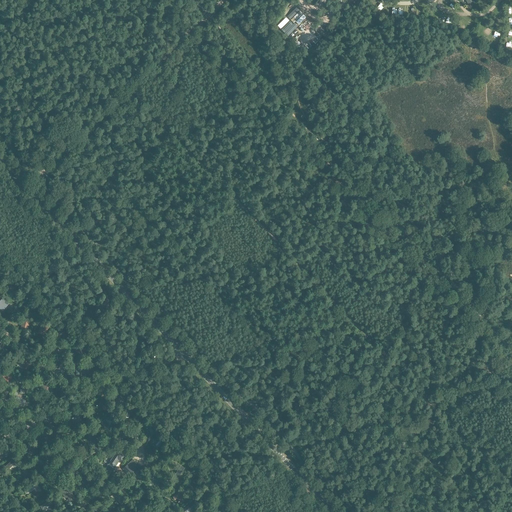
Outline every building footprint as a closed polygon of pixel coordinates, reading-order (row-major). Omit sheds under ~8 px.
[(19,286),(12,280),(6,287),(13,293),(19,286)] [(8,304),(2,298),(1,299),(0,300),(0,309),(2,311),(8,304)] [(28,301),(25,306),(30,308),(29,310),(31,311),(32,309),(34,311),(37,306),(28,301)] [(30,322),(22,320),(19,331),(27,333),(30,322)] [(43,323),(37,333),(44,336),(49,326),(43,323)] [(69,338),(62,330),(53,338),(56,341),(61,336),(65,340),(69,338)] [(0,338),(0,343),(4,346),(5,347),(8,348),(10,344),(0,338)] [(84,352),(77,345),(72,349),(79,356),(84,352)] [(32,364),(30,362),(22,358),(20,362),(24,365),(22,368),(28,371),(32,364)] [(56,368),(54,372),(63,375),(67,365),(61,363),(58,369),(56,368)] [(8,370),(1,376),(8,383),(14,376),(8,370)] [(52,383),(46,381),(43,381),(40,389),(43,390),(42,391),(49,393),(52,383)] [(124,401),(121,399),(119,397),(112,405),(117,409),(124,401)] [(102,409),(103,410),(104,409),(105,410),(109,407),(101,400),(98,403),(103,408),(102,409)] [(10,403),(8,407),(18,412),(22,405),(19,403),(18,405),(13,402),(12,404),(10,403)] [(126,410),(127,407),(125,406),(123,406),(122,413),(124,413),(132,415),(133,411),(127,410),(126,410)] [(4,409),(0,412),(0,415),(8,422),(12,417),(4,409)] [(104,428),(109,425),(106,421),(112,418),(109,414),(100,421),(104,428)] [(78,415),(72,418),(76,426),(83,423),(78,415)] [(148,426),(151,437),(158,434),(156,429),(153,430),(151,425),(148,426)] [(89,433),(87,433),(90,442),(91,441),(92,443),(96,442),(95,440),(97,440),(94,431),(93,432),(92,430),(88,431),(89,433)] [(44,431),(40,435),(45,440),(47,443),(51,440),(48,436),(44,431)] [(160,434),(152,443),(155,446),(160,440),(164,443),(166,440),(160,434)] [(65,454),(61,444),(57,446),(61,455),(62,455),(65,454)] [(27,454),(25,455),(28,459),(33,457),(36,455),(31,446),(27,448),(30,453),(27,454)] [(6,450),(4,447),(0,449),(0,455),(3,453),(5,458),(9,455),(6,450)] [(110,464),(108,464),(109,472),(117,470),(116,466),(120,461),(121,462),(126,456),(118,450),(111,460),(111,461),(110,462),(110,464)] [(15,458),(6,466),(9,469),(18,461),(15,458)] [(123,469),(130,476),(140,466),(133,459),(123,469)] [(83,472),(76,463),(72,466),(77,471),(75,473),(77,475),(79,473),(80,475),(83,472)] [(179,465),(174,477),(178,478),(183,467),(179,465)] [(22,471),(23,473),(21,474),(24,478),(26,477),(27,479),(32,476),(26,468),(22,471)] [(58,484),(59,486),(60,485),(61,487),(65,485),(59,475),(55,478),(59,484),(58,484)] [(155,476),(147,483),(149,486),(153,483),(156,486),(160,482),(155,476)] [(35,481),(25,489),(28,493),(38,485),(35,481)] [(193,494),(199,486),(193,481),(187,489),(193,494)] [(70,488),(62,493),(65,499),(68,497),(70,501),(76,498),(70,488)] [(175,495),(178,501),(179,503),(179,502),(181,504),(185,501),(179,492),(175,495)] [(209,492),(205,497),(204,496),(203,498),(204,499),(203,501),(206,504),(213,494),(209,492)] [(51,499),(40,506),(43,510),(53,503),(51,499)] [(100,504),(94,508),(96,511),(106,505),(103,501),(99,503),(100,504)]
